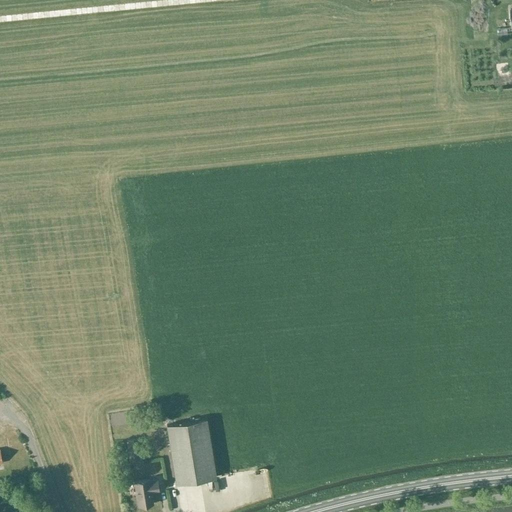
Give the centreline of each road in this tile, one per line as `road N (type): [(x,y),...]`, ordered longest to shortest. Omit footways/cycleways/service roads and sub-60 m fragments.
road 1 (tertiary): [(310,511),(511,475)]
road 2 (track): [(194,0),(0,19)]
